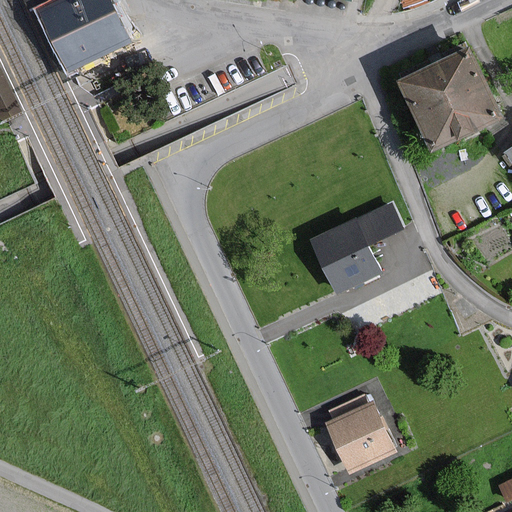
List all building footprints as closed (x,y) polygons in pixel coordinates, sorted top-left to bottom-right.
[(57,0),(40,9),(69,69),(133,38),(114,0),(57,0)] [(498,120),(464,50),(437,63),(401,80),(434,151),(498,120)] [(0,104),(14,99),(0,62),(0,104)] [(401,227),(390,204),(354,221),(314,240),(338,290),(368,276),(377,271),(364,244),(401,227)] [(393,452),(372,404),(330,423),(351,471),(393,452)]
